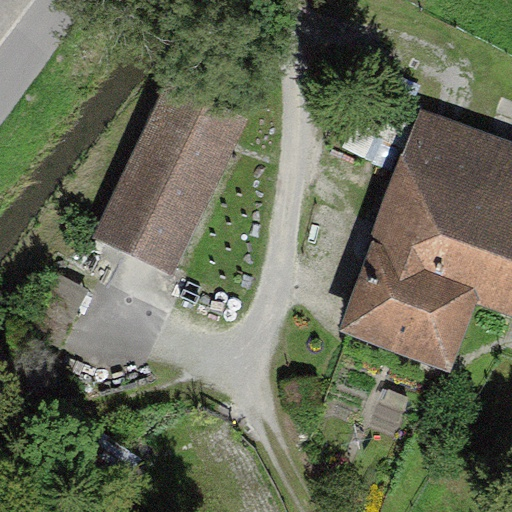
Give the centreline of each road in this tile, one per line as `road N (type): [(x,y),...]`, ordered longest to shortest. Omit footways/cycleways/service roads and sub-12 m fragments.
road 1 (track): [(304,27),(300,212),(258,381),(323,511)]
road 2 (unclassified): [(0,112),(91,0)]
